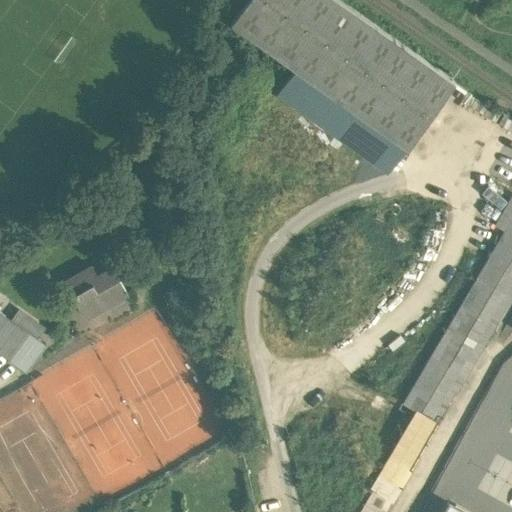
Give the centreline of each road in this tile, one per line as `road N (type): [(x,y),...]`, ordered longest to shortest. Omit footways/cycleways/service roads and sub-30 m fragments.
road 1 (residential): [(293,511),(253,351),(251,291),(265,258),(304,217),(349,193),(404,174),(477,178)]
road 2 (track): [(511,68),(411,0)]
